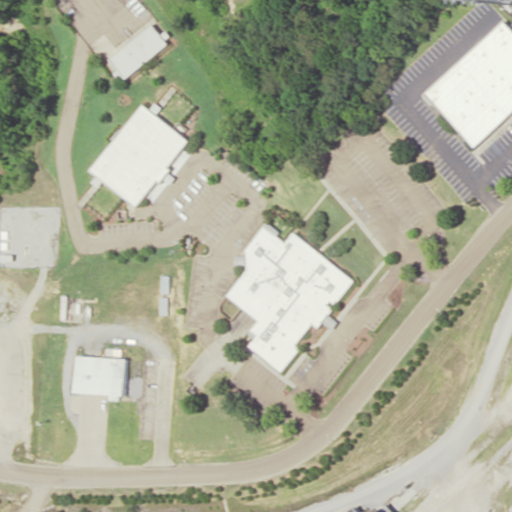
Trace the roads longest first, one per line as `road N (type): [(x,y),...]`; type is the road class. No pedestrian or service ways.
road 1 (residential): [(0,475),(92,482),(231,477),(276,468),(320,438)]
road 2 (residential): [(320,438),(511,208)]
